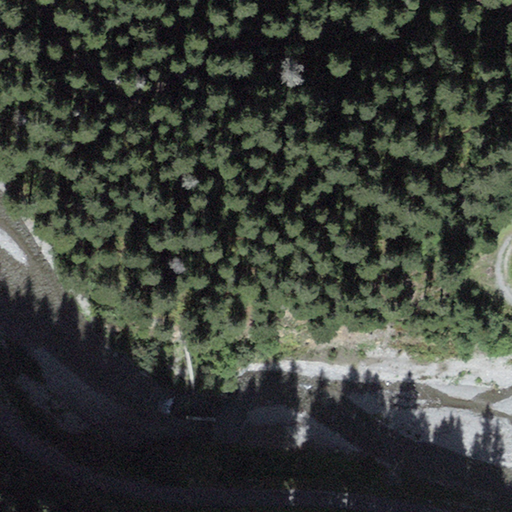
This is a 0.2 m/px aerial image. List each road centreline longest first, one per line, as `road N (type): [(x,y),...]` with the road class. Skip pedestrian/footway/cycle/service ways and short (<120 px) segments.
road 1 (track): [(409,511),(343,498),(178,496),(35,464),(0,422)]
road 2 (track): [(27,0),(122,86),(221,39),(283,35),(379,0)]
